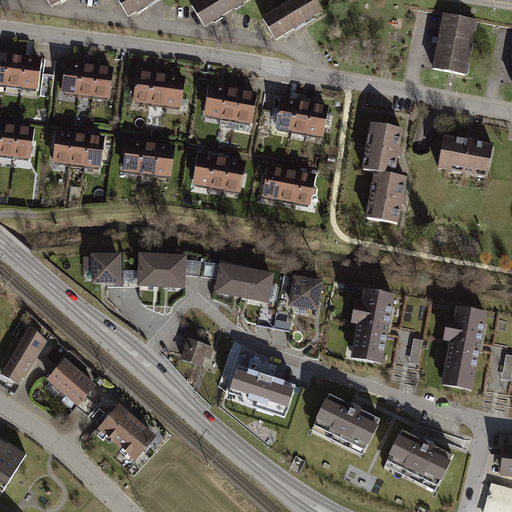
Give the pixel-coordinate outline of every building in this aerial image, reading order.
[(48,0),(55,10),(71,0),(48,0)] [(118,0),(130,20),(164,0),(118,0)] [(203,0),(193,6),(207,29),(254,0),(203,0)] [(315,0),(288,0),(260,17),(274,39),(322,11),(315,0)] [(475,20),(442,15),(433,68),(466,74),(475,20)] [(0,84),(5,85),(8,55),(0,54),(0,84)] [(5,85),(22,87),(25,57),(8,55),(5,85)] [(39,58),(25,57),(22,87),(36,89),(39,58)] [(63,93),(78,94),(81,64),(66,62),(63,93)] [(78,94),(95,96),(99,66),(81,64),(78,94)] [(112,68),(99,66),(95,96),(109,98),(112,68)] [(133,101),(148,103),(153,73),(138,71),(133,101)] [(198,71),(196,78),(207,80),(208,73),(198,71)] [(148,103),(165,106),(170,76),(153,73),(148,103)] [(183,78),(170,76),(165,106),(178,108),(183,78)] [(202,115),(218,118),(223,87),(208,84),(202,115)] [(218,118),(235,121),(241,90),(223,87),(218,118)] [(255,93),(241,90),(235,121),(249,124),(255,93)] [(274,127),(289,131),(294,100),(279,97),(274,127)] [(289,131),(306,134),(312,103),(294,100),(289,131)] [(327,106),(312,103),(306,134),(322,138),(327,106)] [(403,128),(369,121),(359,168),(374,172),(393,175),(403,128)] [(0,136),(0,154),(15,156),(19,126),(1,124),(0,136)] [(32,127),(19,126),(15,156),(29,157),(32,127)] [(54,161),(69,163),(72,133),(57,131),(54,161)] [(69,163),(86,165),(89,135),(72,133),(69,163)] [(103,136),(89,135),(86,165),(100,167),(103,136)] [(467,139),(444,135),(438,167),(486,176),(492,144),(467,139)] [(125,171),(140,172),(143,142),(128,141),(125,171)] [(140,172),(157,174),(160,144),(143,142),(140,172)] [(174,146),(160,144),(157,174),(171,176),(174,146)] [(192,183),(207,185),(212,155),(197,153),(192,183)] [(207,185),(224,188),(229,158),(212,155),(207,185)] [(242,160),(229,158),(224,188),(237,190),(242,160)] [(263,198),(278,200),(283,170),(268,168),(263,198)] [(278,200),(295,203),(300,173),(283,170),(278,200)] [(374,172),(365,221),(398,227),(407,178),(393,175),(374,172)] [(313,175),(300,173),(295,203),(308,205),(313,175)] [(68,200),(78,202),(80,189),(70,187),(68,200)] [(160,287),(161,253),(137,252),(137,270),(136,284),(136,286),(160,287)] [(119,270),(119,253),(90,253),(91,283),(119,282),(119,270)] [(186,260),(186,255),(161,253),(160,287),(185,288),(185,275),(186,260)] [(186,260),(185,275),(216,279),(218,264),(186,260)] [(241,298),(246,267),(219,262),(218,264),(216,279),(213,292),(241,298)] [(269,303),(274,273),(246,267),(241,298),(269,303)] [(119,270),(119,282),(136,284),(137,270),(119,270)] [(318,311),(324,280),(294,275),(288,306),(318,311)] [(387,331),(394,295),(363,289),(360,302),(354,301),(350,324),(356,325),(349,358),(380,364),(387,331)] [(481,347),(488,313),(455,307),(453,319),(445,318),(440,342),(447,343),(439,386),(472,393),(481,347)] [(1,374),(19,386),(50,341),(31,329),(1,374)] [(185,337),(177,359),(199,367),(202,357),(209,360),(213,348),(185,337)] [(407,363),(417,365),(422,341),(412,339),(407,363)] [(57,344),(45,358),(54,366),(67,352),(57,344)] [(500,380),(510,381),(511,368),(511,356),(505,355),(500,380)] [(46,382),(60,394),(79,372),(65,360),(46,382)] [(296,386),(238,368),(230,394),(287,412),(296,386)] [(96,386),(79,372),(60,394),(77,408),(96,386)] [(327,394),(324,400),(345,409),(348,403),(327,394)] [(368,445),(377,425),(358,416),(361,410),(348,403),(345,409),(324,400),(315,419),(332,427),(330,430),(351,440),(352,438),(368,445)] [(156,438),(119,406),(97,431),(134,463),(156,438)] [(380,419),(361,410),(358,416),(377,425),(380,419)] [(363,455),(368,445),(352,438),(351,440),(330,430),(332,427),(315,419),(310,430),(363,455)] [(400,429),(397,435),(418,445),(420,439),(400,429)] [(440,481),(450,460),(431,451),(434,445),(420,439),(418,445),(397,435),(388,454),(404,462),(403,466),(423,476),(425,473),(440,481)] [(0,494),(2,496),(28,455),(0,437),(0,494)] [(511,443),(501,442),(497,474),(511,475),(511,443)] [(453,454),(434,445),(431,451),(450,460),(453,454)] [(435,491),(440,481),(425,473),(423,476),(403,466),(404,462),(388,454),(382,465),(435,491)] [(511,511),(511,489),(492,484),(484,511),(511,511)]
